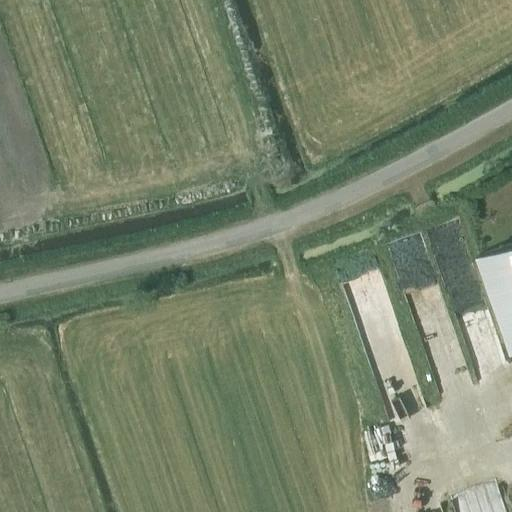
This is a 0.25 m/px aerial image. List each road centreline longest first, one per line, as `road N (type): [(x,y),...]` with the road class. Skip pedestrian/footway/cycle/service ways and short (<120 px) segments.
road 1 (unclassified): [(0,294),(270,228),(384,179),(511,108)]
road 2 (unknown): [(511,371),(488,385),(419,480)]
